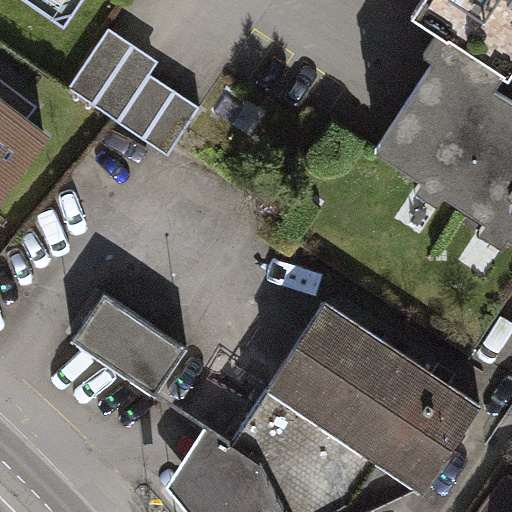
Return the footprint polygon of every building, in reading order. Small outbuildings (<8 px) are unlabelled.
[(35,0),(63,18),(75,0),(35,0)] [(511,0),(425,0),(411,23),(440,42),(365,158),(511,252),(511,114),(494,103),(511,74),(511,0)] [(161,65),(111,32),(71,92),(169,157),(201,109),(153,77),(161,65)] [(0,204),(49,141),(0,103),(0,204)] [(153,397),(183,355),(98,296),(69,339),(153,397)] [(392,511),(420,498),(475,409),(321,304),(230,445),(199,428),(185,454),(162,495),(177,511),(392,511)]
